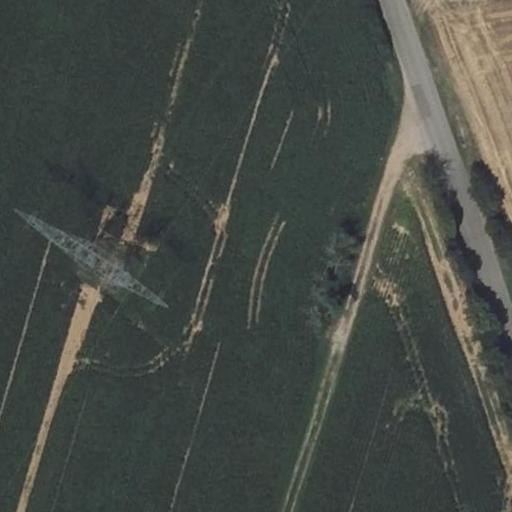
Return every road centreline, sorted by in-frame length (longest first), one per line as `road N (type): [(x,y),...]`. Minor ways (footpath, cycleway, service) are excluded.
road 1 (track): [(426,92),(395,161),(288,511)]
road 2 (unclassified): [(390,0),(511,326)]
